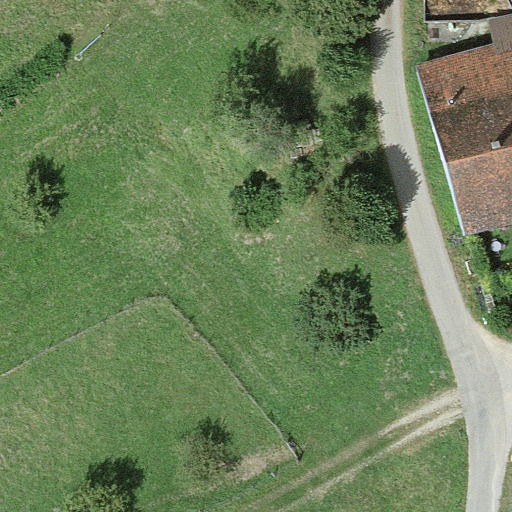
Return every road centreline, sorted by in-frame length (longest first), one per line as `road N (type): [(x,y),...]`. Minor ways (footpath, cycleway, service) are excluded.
road 1 (track): [(471,511),(471,384),(403,195),(385,63),(386,0)]
road 2 (track): [(248,511),(355,461),(471,384)]
